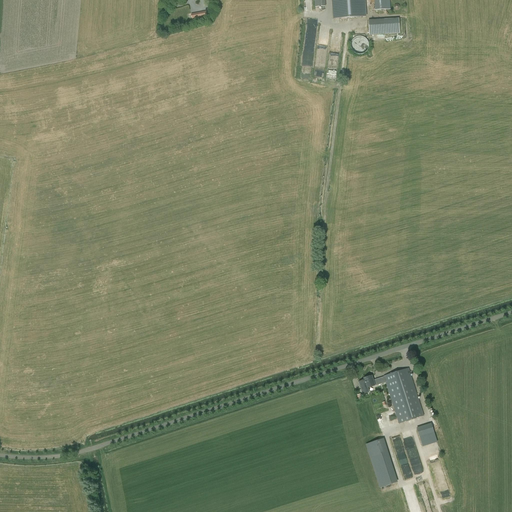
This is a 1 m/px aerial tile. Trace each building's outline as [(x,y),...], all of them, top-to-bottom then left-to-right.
[(331,0),(333,20),(366,17),(365,5),(364,0),(331,0)] [(387,11),(385,0),(374,0),(375,11),(387,11)] [(379,20),(368,20),(368,33),(369,35),(399,34),(399,19),(379,20)] [(369,48),(369,46),(369,44),(368,42),(367,40),(366,39),(365,37),(363,37),(361,36),(359,36),(357,36),(355,37),(354,38),(353,39),(351,40),(350,42),(350,44),(350,46),(350,48),(351,50),(352,51),(353,52),(355,54),(357,55),(358,55),(360,55),(362,55),(364,54),(365,53),(366,52),(367,51),(368,49),(369,48)] [(359,382),(363,395),(368,393),(367,389),(375,386),(386,383),(399,424),(424,416),(409,368),(384,376),(384,377),(373,381),(371,376),(364,379),(364,380),(359,382)] [(420,441),(421,441),(423,447),(437,442),(435,436),(431,424),(416,428),(420,441)] [(393,484),(380,440),(367,444),(371,458),(377,479),(380,488),(393,484)] [(419,511),(411,486),(405,488),(407,492),(410,501),(411,501),(412,504),(408,505),(410,511),(419,511)]
